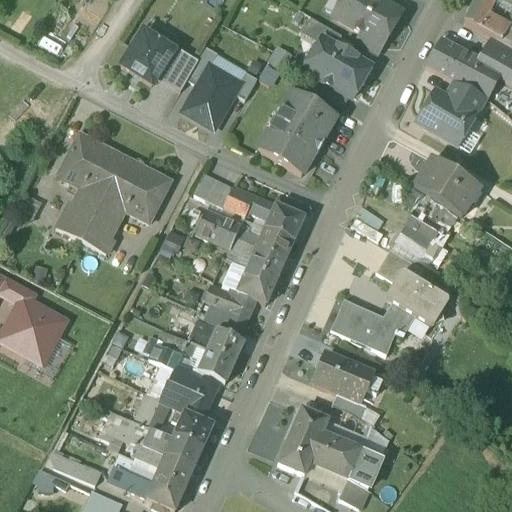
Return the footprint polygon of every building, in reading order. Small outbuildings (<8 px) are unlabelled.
[(375,0),(347,0),(335,21),(359,35),(381,47),(400,15),(375,0)] [(493,9),(477,0),(464,26),(492,42),(496,44),(505,29),(487,19),(492,10),(493,9)] [(511,0),(476,0),(477,0),(493,9),(497,1),(511,8),(511,0)] [(342,38),(311,19),(302,34),(321,45),(322,43),(323,41),(335,48),(342,38)] [(511,29),(506,26),(505,29),(496,44),(511,53),(511,29)] [(381,47),(359,35),(353,45),(374,57),(381,47)] [(170,55),(141,36),(119,70),(150,90),(154,83),(172,56),(170,55)] [(335,48),(323,41),(322,43),(321,45),(317,52),(307,54),(310,64),(304,73),(350,100),(359,85),(361,87),(371,70),(335,48)] [(511,53),(496,44),(492,42),(485,52),(511,67),(511,53)] [(479,63),(441,43),(426,69),(485,101),(495,82),(511,90),(511,67),(485,52),(479,63)] [(279,68),(285,52),(275,49),(269,65),(279,68)] [(172,56),(154,83),(179,96),(185,84),(196,65),(173,51),(170,55),(172,56)] [(196,65),(185,84),(197,90),(207,71),(215,58),(203,52),(196,65)] [(182,118),(213,135),(233,98),(239,88),(207,71),(197,90),(182,118)] [(239,88),(233,98),(245,105),(256,84),(244,77),(239,88)] [(484,102),(452,86),(443,101),(442,103),(473,121),(484,102)] [(336,121),(292,94),(280,114),(284,117),(274,135),(269,132),(257,152),(301,178),(315,155),(318,157),(324,146),(321,145),(336,121)] [(443,101),(435,96),(417,127),(456,150),(465,134),(473,121),(442,103),(443,101)] [(478,141),(465,134),(456,150),(468,157),(478,141)] [(169,187),(77,139),(60,172),(83,184),(129,208),(152,220),(169,187)] [(478,193),(430,162),(411,190),(460,222),(478,193)] [(129,208),(83,184),(82,186),(83,187),(66,221),(109,243),(126,209),(128,210),(129,208)] [(274,211),(251,200),(246,211),(269,222),(274,211)] [(27,203),(18,219),(29,224),(38,208),(27,203)] [(303,222),(275,209),(274,211),(269,222),(264,233),(292,245),(303,222)] [(383,224),(363,211),(357,220),(377,233),(383,224)] [(66,221),(62,219),(55,233),(105,259),(112,245),(109,243),(66,221)] [(238,233),(225,227),(217,246),(229,252),(234,243),(238,233)] [(426,243),(406,230),(390,256),(414,271),(424,255),(421,252),(426,243)] [(260,243),(238,233),(234,243),(255,253),(260,243)] [(292,245),(264,233),(260,243),(255,253),(283,265),(292,245)] [(255,253),(234,243),(229,252),(232,253),(252,262),(255,253)] [(229,252),(217,246),(211,257),(223,263),(227,264),(232,253),(229,252)] [(283,265),(255,253),(252,262),(247,274),(275,286),(283,265)] [(414,271),(390,256),(376,278),(394,288),(402,276),(416,285),(422,276),(414,271)] [(227,264),(223,263),(212,286),(210,290),(226,297),(229,291),(238,295),(247,274),(227,264)] [(275,286),(247,274),(238,295),(237,297),(240,298),(256,305),(265,309),(275,286)] [(384,322),(344,304),(330,337),(385,362),(395,341),(402,344),(404,340),(415,323),(430,333),(434,332),(448,309),(447,304),(416,285),(402,276),(394,288),(385,302),(387,306),(392,309),(384,322)] [(36,299),(8,283),(0,297),(0,299),(17,309),(32,305),(36,299)] [(226,297),(210,290),(204,305),(231,317),(240,298),(237,297),(238,295),(229,291),(226,297)] [(256,305),(240,298),(231,317),(248,324),(256,305)] [(17,309),(0,338),(0,346),(41,369),(66,324),(32,305),(17,309)] [(248,324),(231,317),(222,337),(239,344),(248,324)] [(222,337),(216,334),(207,356),(233,368),(243,346),(222,337)] [(207,356),(197,377),(203,380),(219,386),(224,389),(233,368),(207,356)] [(360,374),(324,358),(311,389),(335,399),(347,404),(360,374)] [(167,387),(211,406),(219,386),(203,380),(200,385),(184,378),(189,366),(179,362),(167,387)] [(382,383),(360,374),(347,404),(356,408),(357,407),(363,394),(374,400),(382,383)] [(211,406),(167,387),(159,405),(168,410),(175,415),(182,418),(183,417),(202,425),(211,406)] [(347,404),(335,399),(331,409),(349,417),(359,424),(365,410),(357,407),(356,408),(347,404)] [(159,405),(149,429),(158,434),(168,410),(159,405)] [(183,417),(182,418),(175,415),(170,426),(177,430),(172,440),(201,453),(212,430),(202,425),(183,417)] [(312,420),(300,415),(288,442),(324,457),(329,443),(319,439),(325,425),(320,423),(321,421),(313,418),(312,420)] [(201,453),(172,440),(167,451),(163,460),(192,473),(201,453)] [(324,457),(288,442),(277,469),(290,474),(289,476),(296,480),(297,477),(302,479),(307,467),(317,471),(324,457)] [(167,451),(145,443),(141,452),(163,460),(167,451)] [(342,449),(329,443),(324,457),(337,462),(342,449)] [(359,456),(342,449),(337,462),(353,470),(359,456)] [(163,460),(141,452),(137,460),(159,468),(163,460)] [(379,464),(359,456),(353,470),(347,484),(346,483),(345,485),(366,494),(379,464)] [(337,462),(324,457),(317,471),(330,477),(337,462)] [(101,479),(55,460),(49,473),(95,492),(101,479)] [(192,473),(163,460),(159,468),(155,480),(184,493),(192,473)] [(353,470),(337,462),(330,477),(346,483),(347,484),(353,470)] [(123,463),(119,471),(128,475),(132,467),(123,463)] [(66,493),(69,484),(41,474),(34,492),(51,498),(54,489),(66,493)] [(175,511),(184,493),(155,480),(149,492),(145,502),(166,511),(175,511)] [(149,492),(126,482),(121,494),(145,502),(149,492)] [(357,511),(366,494),(345,485),(336,505),(352,511),(357,511)]
